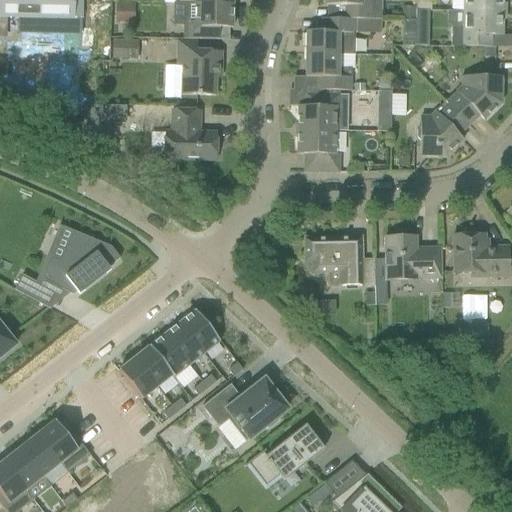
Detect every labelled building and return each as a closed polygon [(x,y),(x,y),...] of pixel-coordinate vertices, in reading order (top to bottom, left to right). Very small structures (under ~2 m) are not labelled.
[(0,0),(0,18),(72,20),(72,0),(0,0)] [(325,0),(325,6),(345,7),(345,20),(355,20),(356,20),(368,21),(368,20),(380,20),(380,0),(325,0)] [(416,0),(416,11),(429,11),(431,11),(430,0),(416,0)] [(462,0),(462,12),(501,12),(501,0),(462,0)] [(133,24),(133,5),(115,4),(114,23),(133,24)] [(231,29),(232,5),(195,4),(183,4),(182,27),(182,41),(196,41),(196,40),(218,41),(218,29),(231,29)] [(403,8),(402,20),(414,21),(415,8),(403,8)] [(415,11),(415,21),(415,29),(429,29),(429,11),(416,11),(415,11)] [(450,27),(450,47),(490,48),(490,36),(501,36),(501,12),(462,12),(462,27),(450,27)] [(356,34),(356,20),(355,20),(345,20),(320,20),(320,33),(305,33),(304,55),(339,56),(353,56),(354,35),(356,34)] [(415,29),(415,21),(403,21),(403,34),(414,34),(415,29)] [(414,47),(414,34),(403,34),(402,47),(414,47)] [(137,42),(112,41),(112,60),(137,60),(137,42)] [(221,53),(176,52),(176,67),(181,67),(180,97),(194,96),(214,97),(215,67),(220,67),(221,53)] [(339,56),(304,55),(304,78),(316,78),(316,91),(350,92),(351,79),(350,79),(350,70),(339,70),(339,56)] [(460,87),(445,102),(468,127),(479,117),(483,121),(500,104),(500,85),(498,85),(495,82),(495,78),(485,78),(482,75),(473,75),(470,78),(460,78),(460,87)] [(378,93),(390,93),(390,79),(378,79),(378,93)] [(297,107),(296,131),(334,132),(347,132),(347,96),(304,95),(304,107),(297,107)] [(418,117),(419,127),(416,130),(415,139),(419,142),(419,152),(423,152),(426,155),(426,157),(445,158),(462,141),(458,137),(468,127),(445,102),(429,117),(418,117)] [(82,106),(81,142),(107,152),(108,107),(82,106)] [(165,134),(164,140),(164,160),(214,161),(215,135),(197,134),(198,112),(171,112),(171,134),(165,134)] [(390,120),(376,120),(376,133),(389,133),(390,120)] [(334,132),(296,131),(296,155),(303,155),(303,173),(338,174),(338,155),(333,155),(334,132)] [(408,168),(408,158),(397,158),(397,167),(408,168)] [(49,258),(40,280),(68,295),(71,296),(75,293),(78,297),(109,272),(107,269),(119,259),(110,248),(71,232),(70,234),(58,262),(49,258)] [(492,279),(496,278),(511,277),(511,260),(507,261),(506,248),(484,248),(484,236),(452,237),(452,275),(478,274),(478,279),(492,279)] [(441,280),(440,269),(440,249),(415,250),(415,238),(384,238),(385,282),(415,282),(415,280),(441,280)] [(312,274),(340,273),(340,287),(361,287),(360,239),(308,240),(304,243),(304,258),(311,258),(312,274)] [(13,291),(34,303),(42,288),(21,276),(13,291)] [(373,306),(372,294),(364,294),(365,307),(373,306)] [(203,355),(218,343),(194,312),(178,324),(203,355)] [(178,324),(163,336),(188,367),(203,355),(178,324)] [(0,357),(12,348),(0,332),(0,357)] [(188,367),(163,336),(148,348),(171,377),(170,378),(172,380),(173,378),(188,367)] [(156,389),(170,378),(171,377),(148,348),(133,360),(156,389)] [(156,389),(133,360),(117,372),(140,401),(156,389)] [(236,364),(227,371),(232,378),(241,371),(236,364)] [(209,376),(200,383),(206,390),(215,383),(209,376)] [(285,410),(261,382),(238,401),(227,388),(200,411),(217,431),(226,423),(244,444),(260,431),(262,435),(272,427),(269,423),(285,410)] [(206,390),(200,383),(192,390),(197,397),(206,390)] [(179,400),(170,407),(176,414),(184,407),(179,400)] [(176,414),(170,407),(161,414),(167,421),(176,414)] [(59,465),(66,475),(89,457),(70,433),(69,434),(65,437),(53,422),(36,436),(59,465)] [(62,423),(57,427),(65,437),(69,434),(70,433),(62,423)] [(278,477),(282,482),(322,451),(310,436),(306,436),(301,429),(265,458),(262,454),(264,452),(263,451),(243,467),(244,469),(248,466),(265,487),(278,477)] [(19,450),(42,479),(59,465),(36,436),(19,450)] [(25,492),(42,479),(19,450),(2,463),(25,492)] [(18,511),(32,501),(25,492),(2,463),(0,464),(0,507),(3,511),(18,511)] [(87,474),(92,480),(102,473),(97,467),(87,474)] [(366,475),(331,503),(340,511),(341,511),(344,509),(347,511),(397,511),(400,509),(366,475)] [(322,485),(305,498),(311,507),(329,493),(322,485)] [(70,495),(60,502),(65,508),(75,501),(70,495)] [(50,509),(52,511),(60,511),(65,508),(60,502),(50,509)]
